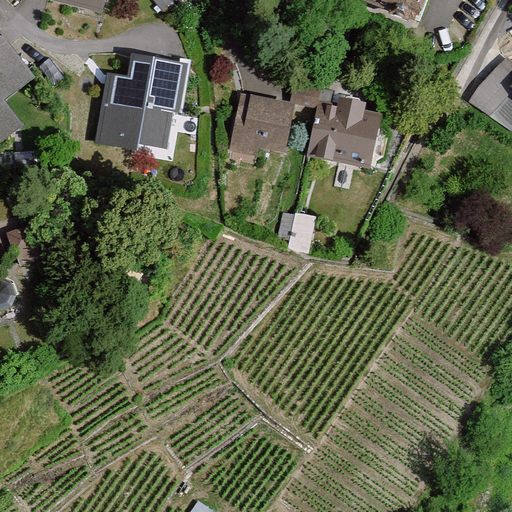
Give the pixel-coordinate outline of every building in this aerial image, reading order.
[(51,0),(104,13),(107,0),(51,0)] [(379,0),(426,17),(432,0),(379,0)] [(0,149),(31,124),(11,98),(38,75),(9,40),(0,48),(0,149)] [(178,162),(190,66),(114,56),(102,152),(178,162)] [(288,157),(293,104),(240,98),(234,152),(288,157)] [(311,161),(385,167),(390,112),(316,105),(311,161)] [(289,247),(310,248),(312,214),(290,213),(289,247)] [(0,276),(0,310),(12,306),(16,295),(10,280),(0,277),(0,276)]
